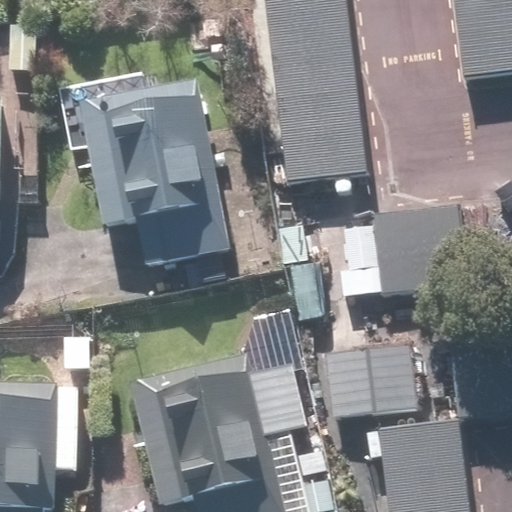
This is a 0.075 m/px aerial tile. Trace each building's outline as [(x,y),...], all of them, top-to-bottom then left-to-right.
[(253,0),(275,184),(362,174),(341,0),(253,0)] [(511,0),(450,0),(457,83),(511,78),(511,0)] [(186,89),(76,115),(103,230),(128,224),(141,281),(227,261),(186,89)] [(375,224),(379,297),(465,292),(461,219),(375,224)] [(511,342),(450,348),(457,423),(511,417),(511,342)] [(317,361),(329,431),(413,417),(401,347),(317,361)] [(191,502),(193,511),(281,511),(266,448),(306,438),(289,372),(254,380),(248,355),(126,385),(158,511),(191,502)] [(0,511),(62,511),(68,397),(0,394),(0,511)] [(381,437),(390,511),(466,511),(456,428),(381,437)]
